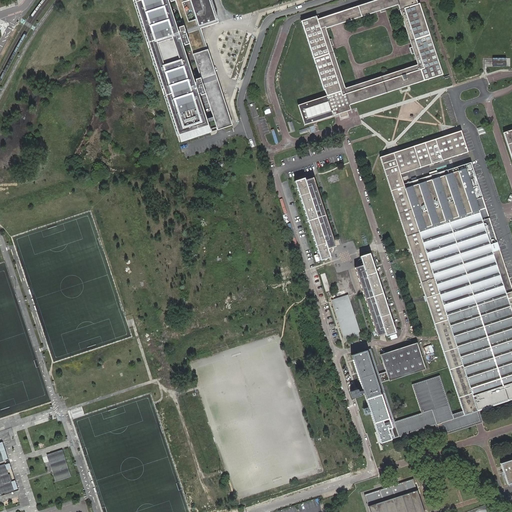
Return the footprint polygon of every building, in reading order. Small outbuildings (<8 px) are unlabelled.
[(133,0),(181,143),(233,126),(199,29),(216,23),(208,0),(133,0)] [(312,100),(319,120),(334,116),(338,114),(340,120),(344,119),(349,118),(347,111),(350,110),(349,105),(404,87),(443,74),(420,4),(419,0),(374,0),(343,11),(346,20),(379,9),(386,6),(398,2),(412,46),(414,53),(418,65),(362,84),(356,86),(344,90),(330,47),(327,40),(323,28),(326,27),(323,17),(316,20),(315,16),(300,22),(323,90),(325,90),(326,96),(312,100)] [(343,11),(323,17),(326,27),(346,20),(343,11)] [(507,66),(507,57),(493,57),(493,66),(507,66)] [(312,100),(297,106),(303,125),(319,120),(312,100)] [(484,126),(477,128),(480,135),(486,133),(484,126)] [(511,129),(503,133),(511,159),(511,129)] [(511,294),(511,288),(509,280),(472,163),(402,186),(399,175),(469,152),(461,130),(446,135),(393,153),(380,157),(433,320),(511,294)] [(306,181),(305,178),(296,181),(320,261),(330,258),(329,255),(327,249),(333,247),(328,239),(324,240),(324,237),(331,235),(315,185),(314,185),(312,180),(310,181),(310,186),(308,187),(306,181)] [(313,179),(306,181),(308,187),(310,186),(310,181),(312,180),(314,185),(315,185),(313,179)] [(333,247),(335,246),(331,235),(324,237),(324,240),(328,239),(333,247)] [(343,252),(338,254),(340,258),(342,263),(349,261),(353,259),(351,255),(349,250),(343,252)] [(384,334),(385,336),(394,333),(369,253),(359,257),(359,259),(361,265),(357,267),(362,275),(364,274),(365,277),(359,279),(375,330),(376,329),(377,335),(380,334),(380,328),(382,327),(384,334)] [(357,267),(355,267),(359,279),(365,277),(364,274),(362,275),(357,267)] [(511,294),(433,320),(462,411),(451,415),(438,376),(411,385),(420,414),(393,422),(382,389),(364,395),(379,443),(398,437),(435,425),(440,424),(441,429),(443,434),(474,424),(472,419),(470,413),(476,411),(511,399),(511,294)] [(347,297),(332,302),(345,340),(360,335),(347,297)] [(324,314),(326,322),(333,320),(331,313),(324,314)] [(377,335),(376,329),(375,330),(377,336),(384,334),(382,327),(380,328),(380,334),(377,335)] [(378,375),(380,383),(388,381),(424,370),(415,343),(379,355),(385,372),(383,373),(378,375)] [(382,389),(380,383),(378,375),(369,349),(351,355),(364,395),(382,389)] [(436,360),(428,361),(430,368),(437,366),(436,360)] [(480,423),(476,411),(470,413),(472,419),(474,424),(480,423)] [(440,424),(435,425),(438,436),(443,434),(441,429),(440,424)] [(63,449),(46,455),(56,484),(73,478),(63,449)] [(511,459),(500,464),(507,484),(511,482),(511,459)] [(0,491),(1,491),(2,496),(2,493),(5,493),(14,490),(11,480),(12,480),(10,474),(8,474),(8,473),(5,464),(0,465),(0,491)] [(412,480),(363,494),(369,511),(423,511),(417,494),(412,480)]
